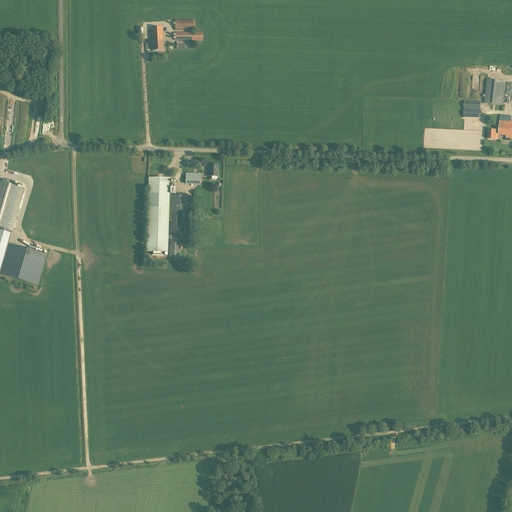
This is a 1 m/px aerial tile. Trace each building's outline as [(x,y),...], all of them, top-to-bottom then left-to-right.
[(193,31),(193,20),(175,20),(175,31),(193,31)] [(153,51),(163,50),(162,28),(151,28),(153,51)] [(203,41),(202,33),(175,33),(175,41),(203,41)] [(503,106),(505,82),(487,80),(484,104),(503,106)] [(480,118),(480,110),(481,101),(464,101),(463,118),(480,118)] [(511,139),(511,120),(511,116),(500,115),(499,125),(496,125),(495,130),(488,130),(487,139),(495,140),(496,134),(499,134),(499,135),(506,136),(506,139),(511,139)] [(218,171),(218,165),(209,165),(209,170),(208,170),(208,176),(218,177),(218,171)] [(201,185),(201,173),(186,173),(185,185),(201,185)] [(171,195),(171,211),(170,236),(168,236),(170,178),(148,178),(146,252),(152,252),(152,255),(162,255),(162,252),(168,252),(168,239),(170,239),(170,243),(169,258),(180,258),(181,219),(182,219),(182,211),(185,211),(186,196),(171,195)] [(0,227),(11,231),(24,189),(10,185),(11,181),(3,179),(2,183),(0,181),(0,227)] [(0,265),(0,274),(37,285),(46,254),(7,243),(0,265)]
